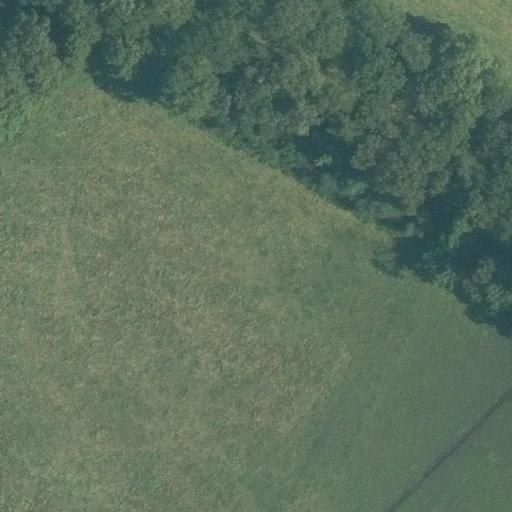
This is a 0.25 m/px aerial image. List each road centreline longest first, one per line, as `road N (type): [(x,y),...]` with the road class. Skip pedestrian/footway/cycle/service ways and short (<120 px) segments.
road 1 (track): [(200,0),(511,177)]
road 2 (track): [(98,0),(0,77)]
